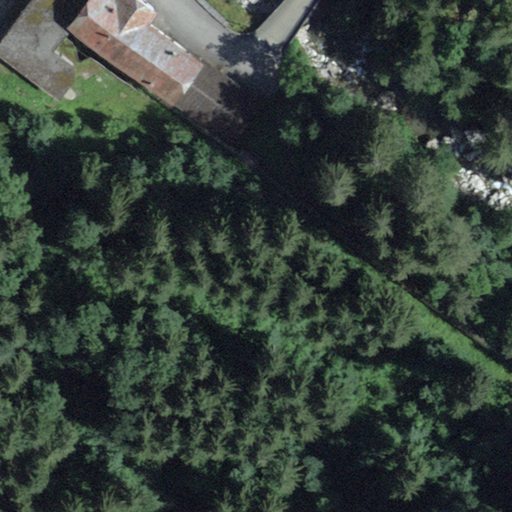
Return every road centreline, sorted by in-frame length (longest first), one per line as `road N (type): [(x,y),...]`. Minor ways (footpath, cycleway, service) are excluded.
road 1 (unclassified): [(302,0),(248,65),(169,0)]
road 2 (track): [(318,198),(248,65)]
